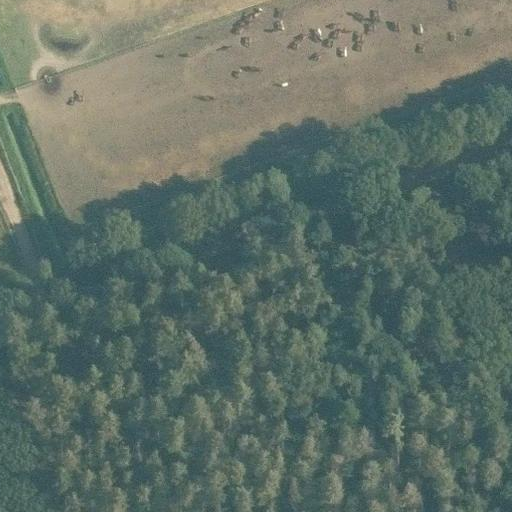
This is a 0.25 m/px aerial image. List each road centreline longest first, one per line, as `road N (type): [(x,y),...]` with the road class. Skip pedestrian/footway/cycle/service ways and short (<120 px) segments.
road 1 (track): [(511,141),(0,324)]
road 2 (track): [(511,380),(438,167)]
road 3 (unknown): [(0,164),(56,305)]
